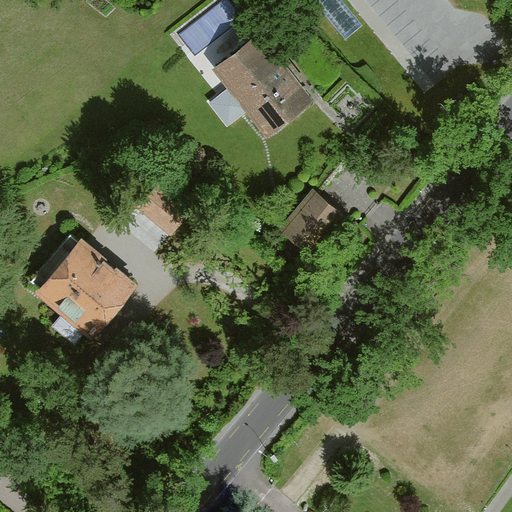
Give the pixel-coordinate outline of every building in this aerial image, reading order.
[(310,97),(253,28),(207,67),(263,135),(310,97)] [(185,213),(150,187),(131,211),(166,238),(185,213)] [(332,212),(308,193),(277,231),(301,250),(332,212)] [(128,287),(70,241),(32,288),(90,334),(128,287)] [(511,270),(502,274),(511,301),(511,270)]
